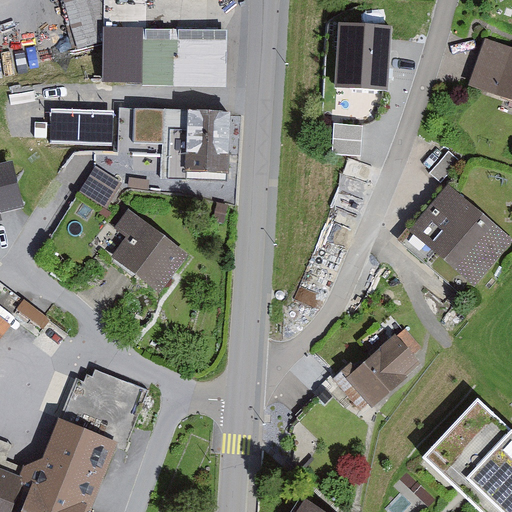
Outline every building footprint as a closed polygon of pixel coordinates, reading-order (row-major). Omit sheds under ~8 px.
[(224,34),(236,14),(234,1),(233,0),(66,0),(79,47),(105,40),(105,33),(224,34)] [(389,27),(342,24),(338,83),(385,86),(389,27)] [(105,83),(224,84),(224,34),(105,33),(105,40),(105,83)] [(511,50),(484,40),(465,88),(511,104),(511,50)] [(225,182),(225,115),(164,112),(161,178),(225,182)] [(161,114),(117,113),(117,155),(159,159),(161,114)] [(337,114),(337,145),(366,146),(366,114),(337,114)] [(112,153),(111,120),(49,118),(48,151),(112,153)] [(83,183),(111,199),(127,172),(99,156),(83,183)] [(10,163),(0,165),(0,210),(21,205),(10,163)] [(344,181),(361,190),(368,177),(351,168),(344,181)] [(511,244),(511,243),(446,188),(407,237),(473,294),(511,244)] [(188,258),(126,214),(115,234),(122,242),(108,262),(156,298),(188,258)] [(382,269),(393,297),(407,292),(396,264),(382,269)] [(417,366),(392,338),(343,379),(371,412),(417,366)] [(511,511),(511,432),(478,401),(426,455),(487,511),(511,511)] [(84,511),(112,446),(54,422),(40,461),(23,467),(0,459),(0,511),(84,511)] [(321,511),(300,499),(292,511),(321,511)]
